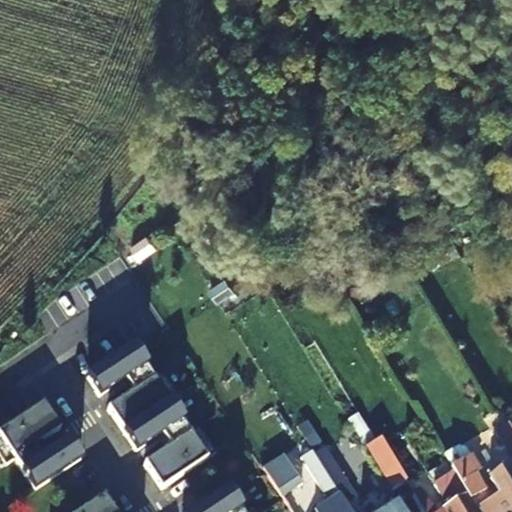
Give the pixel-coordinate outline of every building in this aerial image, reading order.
[(202,228),(191,211),(179,219),(190,236),(202,228)] [(148,382),(128,352),(91,377),(103,395),(129,379),(136,390),(111,407),(140,451),(165,434),(173,445),(148,462),(165,488),(211,458),(193,432),(185,438),(165,408),(174,403),(157,377),(148,382)] [(38,489),(84,458),(46,402),(0,432),(0,451),(8,464),(17,458),(38,489)] [(511,428),(509,423),(470,448),(477,461),(503,446),(511,460),(511,428)] [(306,480),(287,452),(267,466),(286,494),(306,480)] [(350,511),(346,504),(340,495),(335,488),(335,486),(313,452),(301,459),(328,503),(314,511),(350,511)] [(374,462),(386,483),(399,475),(386,453),(373,461),(374,462)] [(511,511),(511,474),(508,469),(488,481),(490,485),(482,490),(473,475),(477,472),(470,458),(450,469),(452,472),(475,511),(511,511)] [(475,511),(452,472),(433,484),(446,508),(440,511),(437,511),(423,490),(413,497),(422,511),(475,511)] [(355,498),(344,481),(335,486),(335,488),(340,495),(346,504),(355,498)] [(246,511),(232,490),(197,511),(246,511)] [(119,511),(107,494),(79,511),(119,511)] [(380,511),(404,511),(398,502),(380,511)]
